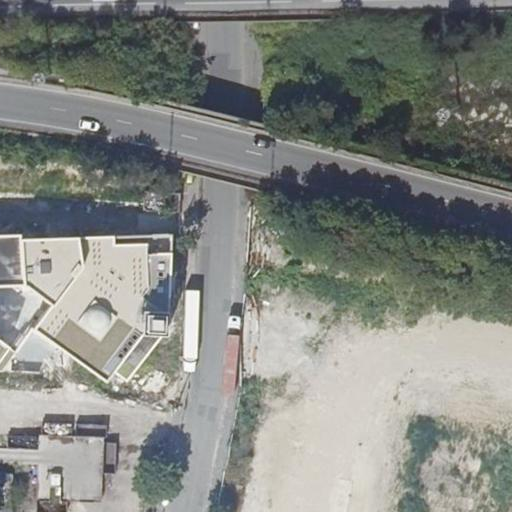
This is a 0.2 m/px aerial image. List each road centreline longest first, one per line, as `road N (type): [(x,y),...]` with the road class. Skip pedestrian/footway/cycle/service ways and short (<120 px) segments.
road 1 (primary): [(0,100),(177,132),(511,219)]
road 2 (residential): [(185,511),(213,375),(226,188),(212,0)]
road 3 (unknown): [(142,410),(0,380)]
